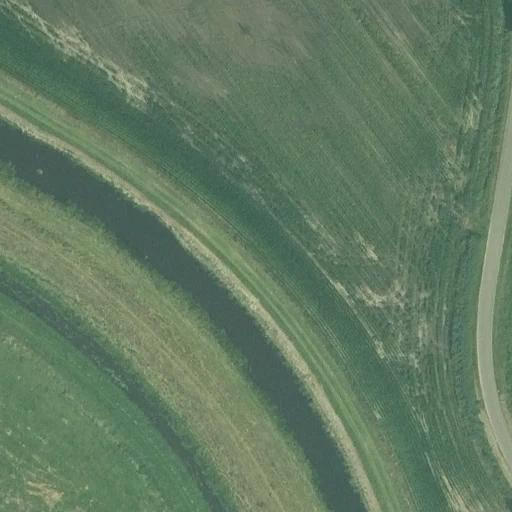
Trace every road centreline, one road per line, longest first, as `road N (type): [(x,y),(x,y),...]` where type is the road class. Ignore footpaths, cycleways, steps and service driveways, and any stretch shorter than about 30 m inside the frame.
road 1 (track): [(0,86),(169,195),(250,269),(319,354),(399,511)]
road 2 (unclassified): [(511,462),(491,420),(484,359),(486,296),(511,141)]
